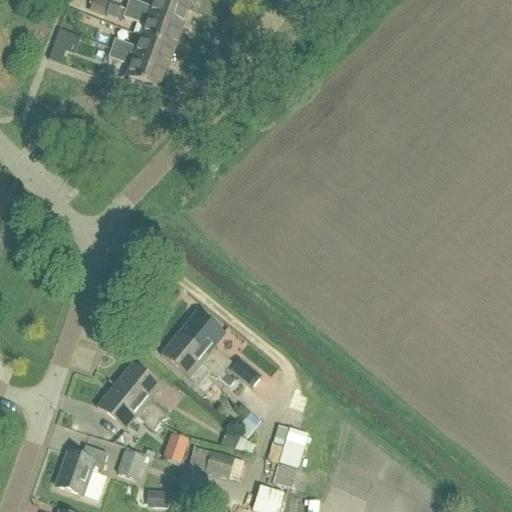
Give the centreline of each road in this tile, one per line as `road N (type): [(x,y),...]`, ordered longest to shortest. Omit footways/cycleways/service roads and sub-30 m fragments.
road 1 (residential): [(99,248),(127,203),(322,0)]
road 2 (residential): [(40,408),(99,248)]
road 3 (residential): [(99,248),(0,147)]
